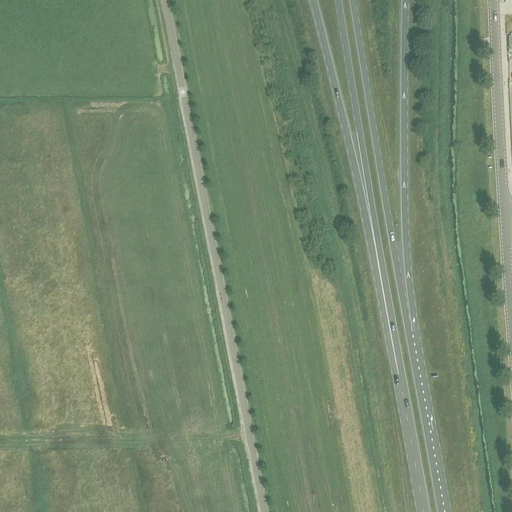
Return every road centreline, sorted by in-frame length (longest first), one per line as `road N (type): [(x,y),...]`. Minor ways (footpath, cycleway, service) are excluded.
road 1 (unclassified): [(266,511),(166,0)]
road 2 (primary): [(315,0),(398,373)]
road 3 (primary): [(337,0),(398,373)]
road 4 (primary): [(412,331),(351,0)]
road 5 (primary): [(412,331),(404,198),(408,0)]
road 6 (unclassified): [(495,0),(503,223)]
road 7 (primary): [(444,511),(412,331)]
road 8 (primary): [(398,373),(422,511)]
